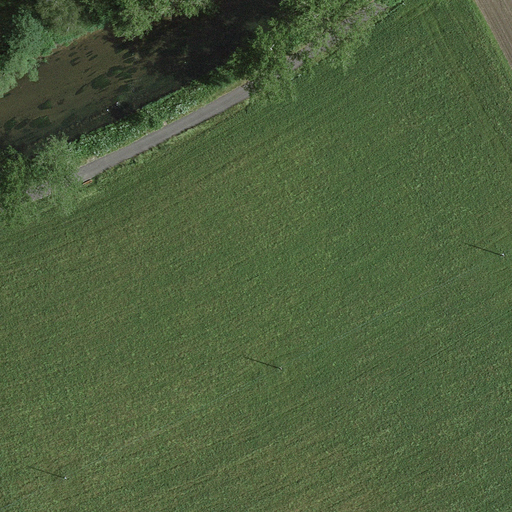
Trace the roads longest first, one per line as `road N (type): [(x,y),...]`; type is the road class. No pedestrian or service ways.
road 1 (track): [(388,0),(298,61),(57,185),(0,203)]
road 2 (track): [(118,0),(0,47)]
